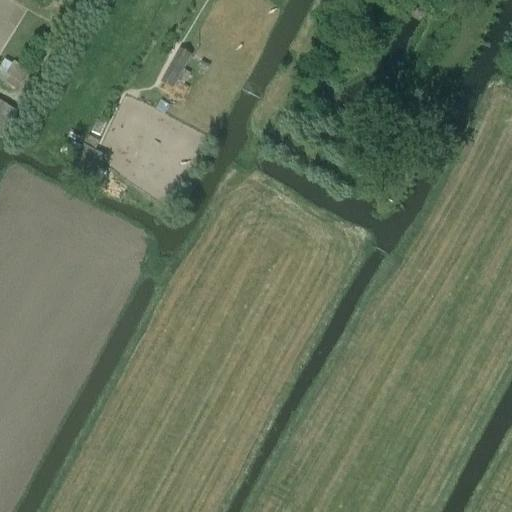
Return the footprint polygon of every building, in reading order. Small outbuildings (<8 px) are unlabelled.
[(185,71),(192,57),(179,50),(161,82),(174,90),(179,82),(185,71)] [(25,73),(5,61),(0,68),(0,80),(15,90),(25,73)] [(185,71),(179,82),(184,85),(190,74),(185,71)] [(0,103),(0,137),(4,140),(19,115),(0,103)] [(84,147),(69,173),(90,185),(105,159),(84,147)]
